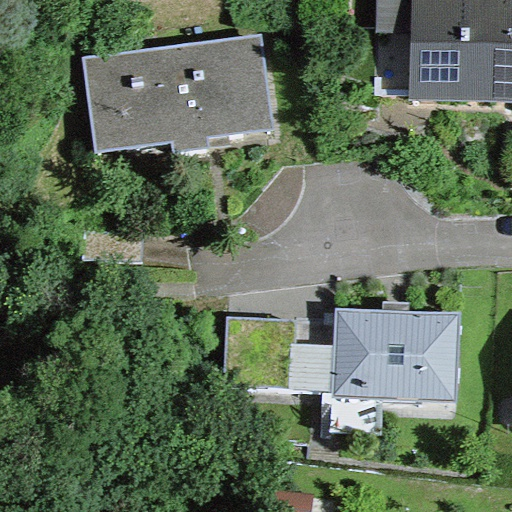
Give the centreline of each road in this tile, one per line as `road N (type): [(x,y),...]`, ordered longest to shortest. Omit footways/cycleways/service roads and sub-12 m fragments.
road 1 (residential): [(362,245),(208,269)]
road 2 (residential): [(511,239),(362,245)]
